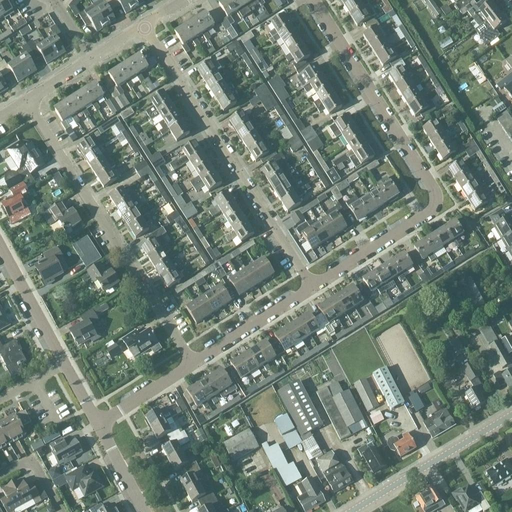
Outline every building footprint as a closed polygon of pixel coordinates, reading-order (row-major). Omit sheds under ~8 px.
[(0,0),(0,11),(3,17),(12,11),(8,3),(5,0),(0,0)] [(102,0),(93,6),(106,27),(116,21),(109,11),(114,8),(109,0),(102,0)] [(135,9),(128,0),(109,0),(114,8),(119,5),(125,15),(135,9)] [(128,0),(135,9),(144,3),(142,0),(128,0)] [(230,0),(225,0),(219,4),(227,17),(226,18),(231,26),(235,23),(230,17),(236,13),(238,12),(230,0)] [(245,0),(230,0),(238,12),(236,13),(241,19),(243,18),(251,13),(246,6),(248,5),(245,0)] [(245,0),(248,5),(246,6),(251,13),(253,12),(255,10),(251,4),(256,0),(245,0)] [(366,1),(361,4),(358,0),(354,0),(344,7),(350,17),(369,5),(366,1)] [(385,0),(384,0),(381,2),(385,9),(389,6),(385,0)] [(422,0),(436,18),(441,14),(431,0),(422,0)] [(458,10),(467,4),(464,0),(451,0),(455,5),(454,5),(458,10)] [(477,5),(476,5),(473,0),(468,5),(467,4),(458,10),(463,17),(468,13),(479,28),(479,27),(498,13),(493,6),(492,7),(490,4),(481,10),(477,5)] [(439,6),(443,12),(449,8),(445,2),(439,6)] [(365,28),(375,22),(373,18),(375,16),(369,5),(350,17),(357,27),(362,24),(365,28)] [(93,6),(78,15),(86,26),(90,23),(92,25),(97,33),(106,27),(93,6)] [(390,19),(391,18),(398,28),(402,26),(395,16),(393,11),(387,14),(390,19)] [(206,41),(210,39),(206,32),(214,27),(205,13),(195,19),(204,33),(202,34),(206,41)] [(479,28),(475,31),(487,46),(491,43),(500,36),(496,31),(505,24),(502,20),(503,20),(498,13),(479,27),(479,28)] [(272,38),(291,26),(284,16),(271,24),(275,30),(269,33),(272,38)] [(196,38),(202,34),(204,33),(195,19),(185,26),(193,40),(192,41),(196,48),(200,45),(196,38)] [(17,31),(27,25),(24,20),(14,26),(17,31)] [(368,33),(363,36),(369,47),(383,38),(376,28),(379,26),(376,21),(375,22),(365,28),(368,33)] [(65,53),(64,51),(69,48),(56,26),(50,30),(51,32),(48,35),(50,39),(45,42),(56,59),(65,53)] [(186,45),(192,41),(193,40),(185,26),(174,33),(183,46),(181,47),(186,54),(190,52),(186,45)] [(284,45),(297,36),(291,26),(272,38),(269,40),(272,45),(281,39),(284,45)] [(402,26),(398,28),(402,35),(406,33),(402,26)] [(31,31),(28,27),(19,33),(22,37),(31,31)] [(232,27),(226,31),(232,40),(238,37),(232,27)] [(442,27),(437,30),(440,36),(445,33),(442,27)] [(2,35),(5,39),(12,34),(9,30),(2,35)] [(243,44),(254,38),(251,32),(240,39),(243,44)] [(290,55),(304,46),(297,36),(284,45),(290,54),(290,55)] [(225,45),(232,41),(229,37),(222,41),(225,45)] [(376,57),(389,49),(383,38),(369,47),(376,57)] [(410,40),(406,42),(411,49),(414,47),(410,40)] [(37,41),(34,44),(32,41),(27,44),(36,60),(41,57),(46,65),(56,59),(45,42),(40,46),(37,41)] [(239,59),(241,57),(245,55),(240,47),(236,41),(226,48),(229,54),(234,51),(239,59)] [(31,63),(36,60),(27,44),(21,48),(23,51),(19,53),(22,57),(16,61),(27,77),(36,71),(31,63)] [(304,61),(310,57),(304,46),(290,55),(290,54),(285,58),(288,63),(293,60),(297,65),(294,67),(296,71),(306,64),(304,61)] [(255,63),(262,59),(255,48),(252,51),(248,53),(255,63)] [(399,57),(396,59),(389,49),(376,57),(382,67),(389,63),(392,68),(402,62),(399,57)] [(139,55),(129,61),(137,75),(136,76),(140,83),(144,80),(140,74),(148,68),(148,69),(156,64),(152,57),(144,63),(139,55)] [(248,68),(251,65),(245,55),(241,57),(248,68)] [(420,57),(416,59),(421,66),(425,63),(420,57)] [(266,71),(263,68),(266,66),(262,59),(255,63),(262,74),(266,71)] [(18,83),(27,77),(16,61),(7,67),(18,83)] [(129,61),(118,68),(127,82),(125,83),(129,90),(132,89),(135,95),(137,94),(137,93),(134,87),(129,80),(136,76),(137,75),(129,61)] [(405,74),(402,69),(405,67),(402,62),(392,68),(395,73),(388,77),(395,87),(408,79),(413,76),(410,71),(405,74)] [(221,63),(213,68),(210,63),(197,71),(204,81),(222,70),(224,68),(221,63)] [(474,64),(468,68),(479,85),(486,80),(474,64)] [(254,78),(258,75),(251,65),(248,68),(254,78)] [(316,66),(312,69),(309,65),(297,73),(300,77),(297,78),(303,89),(323,76),(316,66)] [(119,87),(125,83),(127,82),(118,68),(108,74),(116,87),(115,88),(119,96),(123,94),(119,87)] [(223,83),(220,78),(225,75),(222,70),(204,81),(210,92),(223,83)] [(429,70),(425,73),(429,79),(433,77),(433,76),(429,70)] [(511,98),(511,73),(497,85),(500,90),(503,87),(511,98)] [(271,88),(282,81),(278,76),(267,83),(271,88)] [(316,95),(329,87),(323,76),(303,89),(307,94),(313,90),(316,95)] [(433,77),(429,79),(434,86),(438,84),(433,77)] [(401,98),(415,89),(408,79),(395,87),(401,98)] [(279,90),(285,87),(282,81),(271,88),(274,94),(280,104),(284,101),(286,100),(279,90)] [(95,112),(99,109),(95,102),(103,97),(95,83),(85,90),(93,103),(91,105),(95,112)] [(231,87),(227,89),(223,83),(210,92),(217,102),(234,91),(231,87)] [(257,97),(268,90),(264,85),(253,92),(257,97)] [(322,105),(336,97),(329,87),(316,95),(319,100),(313,104),(317,109),(322,105)] [(424,91),(418,95),(415,89),(401,98),(408,108),(427,96),(424,91)] [(85,109),(91,105),(93,103),(85,90),(74,97),(83,110),(81,111),(85,118),(89,115),(85,109)] [(277,105),(271,96),(268,90),(257,97),(260,102),(267,98),(273,108),(277,105)] [(236,104),(232,98),(236,95),(234,91),(217,102),(223,112),(236,104)] [(148,117),(169,103),(163,93),(150,101),(153,107),(146,112),(148,117)] [(126,107),(120,96),(115,99),(121,110),(126,107)] [(428,110),(424,104),(430,101),(427,96),(408,108),(414,118),(428,110)] [(75,115),(81,111),(83,110),(74,97),(64,103),(72,117),(71,117),(73,121),(75,124),(79,122),(75,115)] [(329,116),(342,107),(336,97),(322,105),(317,109),(320,114),(326,110),(329,116)] [(120,110),(113,100),(112,98),(105,103),(113,115),(120,110)] [(287,113),(291,111),(284,101),(280,104),(287,113)] [(54,110),(53,110),(61,123),(60,123),(65,131),(72,142),(75,140),(76,140),(69,128),(65,121),(71,117),(72,117),(64,103),(54,110)] [(163,122),(176,114),(169,103),(148,117),(151,121),(159,116),(163,122)] [(501,103),(492,110),(496,116),(505,109),(501,103)] [(280,118),(284,116),(277,105),(273,108),(280,118)] [(444,118),(454,111),(451,106),(440,113),(444,118)] [(305,113),(311,121),(319,116),(314,107),(305,113)] [(123,121),(134,114),(130,108),(119,115),(123,121)] [(298,121),(291,111),(287,113),(294,124),(298,121)] [(499,124),(509,117),(506,112),(496,119),(499,124)] [(229,123),(228,125),(231,128),(232,129),(233,128),(236,132),(249,124),(249,123),(254,120),(251,115),(246,119),(242,113),(229,122),(230,123),(229,123)] [(162,137),(169,132),(183,124),(176,114),(163,122),(159,125),(162,130),(159,132),(162,137)] [(286,128),(290,126),(284,116),(280,118),(286,128)] [(355,127),(348,116),(329,128),(336,139),(341,135),(355,127)] [(502,129),(511,122),(511,121),(509,117),(499,124),(502,129)] [(109,130),(120,123),(116,118),(105,124),(97,129),(101,135),(109,130)] [(249,124),(236,132),(238,137),(237,138),(240,142),(241,142),(242,142),(255,134),(251,128),(257,124),(254,120),(249,123),(249,124)] [(310,127),(305,130),(299,120),(298,121),(294,124),(300,134),(303,139),(314,132),(310,127)] [(429,141),(442,133),(436,122),(422,131),(429,141)] [(463,134),(467,132),(460,122),(457,124),(463,134)] [(506,134),(511,130),(511,122),(502,129),(506,134)] [(176,143),(189,134),(183,124),(169,132),(176,143)] [(300,141),(296,136),(290,126),(286,128),(293,138),(286,143),(289,148),(300,141)] [(139,137),(135,131),(132,127),(128,129),(135,140),(139,137)] [(348,145),(361,137),(355,127),(341,135),(348,145)] [(475,136),(483,131),(480,127),(473,132),(475,136)] [(128,144),(131,142),(125,132),(121,134),(128,144)] [(312,141),(317,137),(314,132),(303,139),(307,144),(312,154),(316,152),(318,150),(312,141)] [(436,151),(449,143),(442,133),(429,141),(436,151)] [(264,136),(259,139),(255,134),(242,142),(249,153),(267,141),(264,136)] [(145,147),(143,144),(139,137),(135,140),(141,150),(145,147)] [(349,159),(368,147),(361,137),(348,145),(351,151),(346,154),(349,159)] [(90,139),(77,148),(78,149),(78,151),(80,154),(81,154),(84,158),(101,147),(103,146),(100,140),(98,142),(96,139),(95,138),(94,138),(93,138),(90,139)] [(267,141),(249,153),(255,163),(264,157),(267,162),(276,156),(275,154),(267,141)] [(293,153),(303,147),(300,141),(289,148),(293,153)] [(5,176),(4,180),(5,183),(9,190),(9,191),(23,183),(32,178),(29,174),(43,165),(30,145),(28,142),(26,142),(22,142),(20,143),(7,151),(11,157),(5,161),(12,172),(8,173),(7,174),(5,176)] [(134,154),(138,152),(131,142),(128,144),(134,154)] [(465,154),(466,153),(476,147),(473,142),(462,148),(465,154)] [(188,162),(201,153),(195,143),(182,151),(185,157),(177,162),(176,160),(169,165),(174,172),(180,167),(189,162),(188,162)] [(442,162),(455,153),(449,143),(436,151),(442,162)] [(103,160),(100,154),(104,152),(101,147),(84,158),(90,168),(103,160)] [(158,153),(151,157),(145,147),(141,150),(148,160),(151,165),(162,158),(158,153)] [(374,158),(368,147),(349,159),(356,169),(374,158)] [(485,162),(479,151),(476,147),(466,153),(469,159),(476,155),(482,164),(485,162)] [(319,164),(323,162),(316,152),(312,154),(319,164)] [(195,172),(208,164),(201,153),(188,162),(189,162),(195,172)] [(268,182),(290,168),(281,153),(280,153),(276,156),(267,162),(270,166),(261,172),(268,182)] [(312,169),(316,166),(309,156),(305,159),(312,169)] [(159,167),(165,164),(162,158),(151,165),(154,170),(160,180),(164,177),(159,167)] [(97,178),(110,170),(103,160),(90,168),(97,178)] [(137,174),(147,167),(144,162),(133,168),(137,174)] [(330,172),(329,172),(323,162),(319,164),(326,175),(330,172)] [(368,172),(379,166),(377,162),(366,169),(368,172)] [(488,175),(492,172),(485,162),(482,164),(488,175)] [(468,173),(467,173),(461,163),(448,171),(455,182),(468,173)] [(193,188),(214,174),(208,164),(195,172),(198,177),(190,182),(193,188)] [(318,179),(322,176),(316,166),(312,169),(318,179)] [(157,182),(151,173),(147,167),(137,174),(141,179),(148,175),(154,184),(157,182)] [(290,168),(268,182),(270,187),(269,189),(272,193),(274,193),(274,192),(293,180),(290,175),(294,173),(290,168)] [(358,179),(368,172),(366,169),(356,175),(358,179)] [(474,183),(471,178),(476,174),(473,169),(467,173),(468,173),(455,182),(461,192),(474,183)] [(104,189),(117,180),(110,170),(97,178),(104,189)] [(330,172),(326,175),(333,187),(341,182),(333,170),(330,172)] [(494,185),(498,182),(492,172),(488,175),(494,185)] [(58,173),(51,178),(58,188),(64,183),(58,173)] [(208,192),(221,184),(214,174),(193,188),(196,193),(205,187),(208,192)] [(348,185),(358,179),(356,175),(346,182),(348,185)] [(325,189),(329,187),(322,176),(318,179),(325,189)] [(171,188),(171,187),(164,177),(160,180),(167,190),(171,188)] [(398,196),(390,183),(387,178),(381,182),(376,185),(380,190),(381,192),(388,203),(398,196)] [(300,191),(299,190),(296,185),(293,180),(274,192),(281,203),(300,191)] [(159,195),(164,192),(157,182),(154,184),(153,185),(159,195)] [(504,193),(504,192),(498,182),(494,185),(500,195),(504,193)] [(27,191),(23,183),(9,191),(13,198),(1,204),(3,208),(0,209),(4,216),(6,214),(12,225),(30,215),(27,209),(31,207),(24,192),(27,191)] [(477,188),(475,184),(474,183),(461,192),(468,202),(488,189),(487,189),(484,184),(477,188)] [(183,194),(176,184),(171,187),(171,188),(167,190),(173,200),(177,197),(180,196),(183,194)] [(306,193),(305,192),(310,189),(308,185),(303,188),(299,190),(300,191),(281,203),(287,213),(300,205),(297,199),(306,193)] [(487,204),(484,198),(493,192),(490,187),(487,189),(488,189),(468,202),(474,212),(487,204)] [(343,199),(338,192),(336,188),(330,192),(337,203),(343,199)] [(126,195),(124,192),(122,189),(109,198),(116,208),(129,200),(135,196),(132,191),(126,195)] [(388,203),(381,192),(380,190),(369,197),(378,210),(388,203)] [(170,202),(164,192),(159,195),(166,205),(170,202)] [(122,219),(135,210),(142,206),(138,201),(140,200),(137,194),(135,196),(129,200),(116,208),(122,219)] [(220,212),(233,204),(227,194),(214,202),(217,207),(208,212),(212,217),(220,212)] [(316,201),(318,204),(327,199),(325,195),(316,201)] [(190,203),(186,206),(180,196),(177,197),(173,200),(180,210),(183,215),(194,208),(190,203)] [(367,216),(378,210),(369,197),(359,203),(356,198),(359,203),(367,216)] [(367,216),(359,203),(356,198),(345,204),(357,223),(367,216)] [(309,210),(318,204),(316,201),(307,206),(309,210)] [(68,214),(61,203),(49,211),(55,222),(57,220),(65,232),(80,223),(72,211),(68,214)] [(227,222),(240,214),(233,204),(220,212),(227,222)] [(347,231),(342,223),(348,220),(339,205),(325,214),(327,219),(337,235),(342,232),(344,233),(347,231)] [(301,215),(309,210),(307,206),(299,212),(301,215)] [(194,208),(183,215),(187,221),(197,214),(194,208)] [(145,211),(139,215),(135,210),(122,219),(129,229),(142,220),(148,216),(145,211)] [(500,211),(489,218),(490,218),(494,216),(499,225),(494,228),(501,240),(511,233),(511,219),(511,218),(506,220),(500,211)] [(169,224),(173,221),(179,217),(176,212),(166,219),(169,224)] [(296,226),(304,220),(299,212),(290,217),(292,221),(296,226)] [(233,233),(246,224),(240,214),(227,222),(233,233)] [(149,231),(145,225),(151,221),(148,216),(142,220),(129,229),(135,239),(149,231)] [(173,221),(177,227),(183,223),(179,217),(173,221)] [(319,224),(316,226),(311,219),(305,222),(306,223),(310,230),(320,246),(326,243),(328,244),(330,242),(329,240),(319,224)] [(338,236),(337,235),(327,219),(319,224),(329,240),(334,237),(336,239),(338,236)] [(462,245),(458,239),(463,235),(454,222),(444,229),(453,242),(457,248),(462,245)] [(296,229),(296,231),(300,237),(301,235),(306,243),(301,246),(306,253),(311,250),(311,252),(317,248),(319,250),(321,248),(320,246),(310,230),(306,223),(296,229)] [(228,243),(236,238),(240,243),(253,235),(246,224),(233,233),(225,238),(228,243)] [(466,226),(461,229),(465,235),(470,232),(466,226)] [(199,240),(202,238),(196,228),(192,230),(199,240)] [(167,246),(161,236),(165,234),(162,229),(145,239),(148,244),(141,248),(148,258),(167,246)] [(442,248),(453,242),(444,229),(434,235),(442,248)] [(191,245),(195,242),(189,232),(185,235),(191,245)] [(508,252),(511,249),(511,233),(501,240),(508,252)] [(432,255),(433,254),(442,248),(434,235),(424,242),(432,255)] [(75,245),(83,258),(80,260),(86,269),(101,260),(87,237),(75,245)] [(209,248),(203,238),(202,238),(199,240),(205,251),(209,248)] [(198,255),(202,253),(195,242),(191,245),(198,255)] [(243,247),(246,251),(254,246),(251,242),(243,247)] [(435,258),(433,254),(432,255),(424,242),(413,248),(422,261),(429,257),(431,261),(435,258)] [(167,260),(164,255),(170,251),(167,246),(148,258),(154,269),(167,260)] [(237,257),(246,251),(243,247),(234,253),(237,257)] [(47,261),(35,268),(43,283),(61,274),(54,260),(61,257),(56,248),(43,255),(47,261)] [(209,248),(205,251),(212,261),(216,258),(215,257),(209,248)] [(462,257),(465,261),(475,254),(473,250),(462,257)] [(202,253),(198,255),(204,266),(209,263),(202,253)] [(228,262),(237,257),(234,253),(226,258),(228,262)] [(408,274),(406,271),(412,268),(403,255),(393,261),(401,274),(402,274),(404,277),(408,274)] [(454,267),(465,261),(462,257),(452,263),(454,267)] [(220,267),(228,262),(226,258),(213,266),(216,270),(222,279),(226,276),(220,267)] [(176,261),(170,265),(167,260),(154,269),(161,279),(180,267),(176,261)] [(254,265),(264,281),(270,278),(271,279),(274,277),(263,260),(254,265)] [(405,279),(404,277),(402,274),(401,274),(393,261),(383,268),(391,281),(396,277),(400,282),(405,279)] [(444,274),(454,267),(452,263),(441,270),(444,274)] [(107,274),(100,264),(87,273),(93,283),(96,281),(103,293),(118,284),(111,272),(107,274)] [(265,283),(264,281),(254,265),(246,271),(256,287),(261,283),(263,285),(265,283)] [(216,270),(213,266),(209,269),(200,275),(202,278),(216,270)] [(180,281),(177,275),(183,271),(180,267),(161,279),(167,289),(180,281)] [(383,268),(373,274),(384,292),(394,286),(391,281),(383,268)] [(441,270),(432,275),(428,269),(423,272),(424,273),(423,274),(429,283),(434,280),(444,274),(441,270)] [(257,288),(256,287),(246,271),(237,276),(247,292),(253,289),(255,290),(257,288)] [(237,276),(233,279),(230,273),(226,275),(230,281),(229,282),(239,298),(244,294),(246,296),(248,294),(247,292),(237,276)] [(380,295),(384,292),(373,274),(362,281),(371,294),(377,290),(380,295)] [(424,286),(429,283),(423,274),(419,277),(422,282),(411,289),(413,293),(424,286)] [(194,284),(202,278),(200,275),(191,280),(194,284)] [(452,286),(469,317),(487,308),(470,276),(452,286)] [(185,290),(194,284),(191,280),(182,286),(185,290)] [(220,287),(216,290),(213,285),(208,287),(211,292),(222,309),(227,305),(229,307),(231,305),(220,287)] [(177,295),(185,290),(182,286),(174,291),(177,295)] [(343,293),(355,309),(363,304),(352,287),(346,291),(345,289),(342,292),(343,293)] [(403,300),(413,293),(411,289),(400,296),(403,300)] [(223,310),(222,309),(211,292),(203,298),(213,314),(219,310),(221,312),(223,310)] [(346,315),(355,309),(343,293),(338,297),(336,294),(334,297),(335,298),(346,315)] [(393,306),(403,300),(400,296),(390,302),(393,306)] [(214,315),(213,314),(203,298),(194,303),(205,319),(210,316),(212,318),(214,315)] [(338,320),(346,315),(335,298),(329,302),(328,300),(326,302),(326,303),(338,320)] [(206,321),(205,319),(194,303),(185,309),(196,325),(202,321),(204,323),(206,321)] [(340,324),(338,320),(326,303),(321,307),(319,305),(317,308),(322,314),(317,317),(326,332),(329,336),(334,332),(331,327),(335,324),(337,326),(340,324)] [(382,304),(374,309),(375,310),(374,311),(378,316),(378,315),(383,313),(386,310),(382,304)] [(96,317),(109,310),(106,305),(99,308),(98,308),(80,318),(84,323),(70,331),(79,346),(90,340),(92,343),(101,338),(94,326),(92,328),(91,326),(98,321),(96,317)] [(374,311),(375,310),(374,309),(372,305),(366,308),(370,315),(362,320),(365,324),(378,316),(374,311)] [(0,330),(8,326),(0,310),(0,330)] [(317,317),(312,320),(309,315),(303,318),(301,317),(299,319),(300,320),(311,337),(315,334),(317,337),(326,332),(317,317)] [(302,342),(311,337),(300,320),(294,324),(293,322),(291,324),(291,326),(302,342)] [(356,329),(365,324),(362,320),(353,325),(356,329)] [(488,324),(478,330),(488,348),(489,347),(502,370),(506,367),(510,373),(502,377),(499,372),(492,375),(500,388),(505,385),(509,391),(511,389),(511,371),(511,370),(511,367),(510,364),(497,342),(498,342),(488,324)] [(348,335),(356,329),(353,325),(345,330),(348,335)] [(293,348),(294,347),(302,342),(291,326),(286,329),(284,327),(282,330),(283,331),(293,348)] [(296,351),(294,347),(293,348),(283,331),(277,334),(276,333),(273,335),(278,343),(273,346),(280,355),(284,353),(290,350),(292,353),(296,351)] [(135,333),(122,341),(128,350),(134,346),(140,356),(151,349),(154,354),(161,350),(149,332),(139,339),(135,333)] [(509,355),(511,352),(511,343),(508,337),(501,341),(509,355)] [(449,344),(456,357),(463,353),(464,355),(467,354),(464,348),(462,349),(457,339),(449,344)] [(0,344),(0,357),(6,368),(11,377),(21,371),(19,367),(21,366),(20,365),(26,362),(20,351),(22,351),(20,347),(18,347),(15,341),(2,348),(0,344)] [(318,347),(320,351),(329,346),(326,342),(318,347)] [(273,346),(269,348),(265,343),(259,346),(257,344),(255,347),(256,349),(267,365),(276,359),(276,358),(280,355),(273,346)] [(114,346),(105,352),(110,359),(119,354),(114,346)] [(311,357),(320,351),(318,347),(309,353),(311,357)] [(268,366),(267,365),(256,349),(250,352),(249,350),(247,352),(248,354),(258,370),(263,367),(264,369),(268,366)] [(302,363),(311,357),(309,353),(300,358),(302,363)] [(249,375),(250,375),(258,370),(248,354),(242,357),(240,355),(238,358),(239,359),(249,375)] [(294,368),(302,363),(300,358),(291,364),(294,368)] [(253,380),(250,375),(249,375),(239,359),(233,363),(232,360),(229,363),(241,381),(246,378),(249,382),(253,380)] [(480,395),(481,394),(485,392),(482,386),(481,386),(477,379),(480,377),(472,362),(461,369),(469,383),(470,383),(472,387),(470,389),(472,392),(465,396),(473,411),(485,404),(480,395)] [(391,411),(404,404),(385,368),(372,375),(391,411)] [(214,372),(212,375),(212,376),(226,397),(227,398),(237,391),(234,385),(232,386),(221,370),(216,374),(214,372)] [(274,375),(276,379),(285,374),(282,370),(274,375)] [(267,385),(276,379),(274,375),(265,381),(267,385)] [(206,378),(203,380),(204,381),(214,398),(219,395),(222,399),(226,397),(212,376),(207,379),(206,378)] [(367,412),(379,407),(365,379),(353,385),(367,412)] [(218,403),(214,398),(204,381),(199,385),(197,383),(195,385),(196,387),(206,403),(211,400),(214,405),(218,403)] [(258,390),(267,385),(265,381),(256,386),(258,390)] [(320,453),(309,433),(322,426),(299,382),(277,393),(303,442),(300,444),(309,461),(314,458),(323,474),(325,478),(334,493),(352,483),(343,468),(339,465),(331,452),(326,455),(324,451),(320,453)] [(318,393),(316,394),(340,441),(342,440),(348,437),(367,428),(348,391),(342,394),(337,383),(318,393)] [(250,395),(258,390),(256,386),(247,391),(250,395)] [(208,407),(206,403),(196,387),(190,390),(189,389),(186,391),(197,409),(202,405),(205,409),(208,407)] [(424,408),(416,394),(409,398),(416,412),(424,408)] [(230,403),(232,406),(241,401),(238,397),(230,403)] [(180,399),(175,402),(178,408),(181,413),(187,410),(180,399)] [(223,412),(232,406),(230,403),(221,408),(223,412)] [(159,411),(146,418),(151,429),(171,419),(181,413),(178,408),(170,412),(167,407),(159,411)] [(215,417),(223,412),(221,408),(212,414),(215,417)] [(455,426),(447,412),(445,409),(422,423),(432,439),(455,426)] [(369,425),(381,419),(377,411),(365,416),(369,425)] [(21,428),(31,423),(25,412),(15,417),(21,428)] [(201,415),(195,419),(200,427),(202,425),(206,423),(215,417),(212,414),(204,419),(201,415)] [(21,428),(15,417),(15,416),(7,420),(17,440),(26,436),(21,428)] [(274,423),(289,450),(302,443),(286,416),(274,423)] [(171,419),(151,429),(157,440),(166,435),(169,440),(180,434),(171,419)] [(0,427),(9,445),(17,440),(7,420),(0,423),(0,427)] [(0,446),(1,449),(9,445),(0,427),(0,446)] [(198,431),(195,432),(198,438),(197,439),(200,444),(206,441),(203,435),(200,430),(198,431)] [(249,430),(222,444),(232,462),(258,448),(249,430)] [(179,448),(185,445),(190,442),(184,432),(182,433),(180,434),(169,440),(172,445),(163,450),(168,461),(182,453),(179,448)] [(394,452),(396,451),(400,458),(416,449),(407,433),(401,436),(403,440),(399,442),(397,439),(392,437),(387,440),(386,445),(390,451),(394,452)] [(64,465),(68,463),(75,459),(74,457),(82,453),(74,439),(65,444),(62,439),(49,446),(52,451),(50,452),(58,466),(64,463),(64,465)] [(261,446),(275,474),(280,484),(282,488),(301,479),(298,474),(293,464),(288,467),(277,444),(271,448),(270,446),(269,447),(267,443),(261,446)] [(363,447),(355,452),(359,459),(361,458),(370,475),(383,468),(373,450),(367,453),(363,447)] [(42,448),(36,451),(39,458),(44,455),(44,452),(42,448)] [(183,474),(197,466),(192,455),(185,458),(182,453),(168,461),(174,472),(180,469),(183,474)] [(486,473),(485,473),(486,474),(494,487),(511,477),(511,478),(511,470),(506,461),(506,460),(505,461),(486,473)] [(204,483),(201,478),(203,476),(197,466),(183,474),(186,479),(180,482),(186,492),(204,483)] [(79,489),(83,498),(103,487),(94,472),(82,478),(78,471),(65,478),(64,475),(52,481),(55,488),(67,481),(73,492),(79,489)] [(304,511),(308,511),(325,503),(311,479),(301,484),(307,493),(297,499),(304,511)] [(33,501),(35,505),(41,502),(31,483),(26,486),(22,480),(12,486),(23,506),(33,501)] [(209,487),(207,488),(204,483),(186,492),(192,503),(197,500),(200,505),(215,497),(209,487)] [(14,511),(23,506),(12,486),(2,491),(6,498),(1,501),(6,511),(14,511)] [(436,510),(443,506),(432,487),(414,497),(421,511),(429,511),(428,508),(433,505),(436,510)] [(458,491),(451,495),(456,502),(457,501),(463,511),(479,511),(481,511),(482,511),(484,511),(489,509),(482,497),(475,500),(467,487),(459,492),(458,491)] [(219,511),(218,509),(220,508),(215,497),(200,505),(203,510),(199,511),(219,511)]
